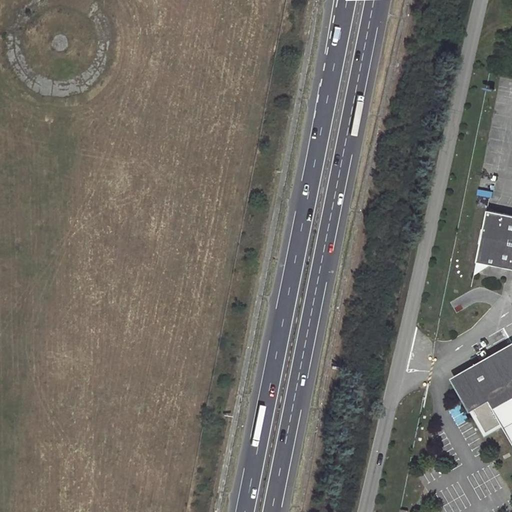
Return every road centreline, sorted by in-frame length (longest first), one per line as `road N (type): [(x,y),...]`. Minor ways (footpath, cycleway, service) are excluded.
road 1 (unclassified): [(362,511),(480,0)]
road 2 (motorway): [(270,511),(372,0)]
road 3 (motorway): [(347,0),(245,511)]
